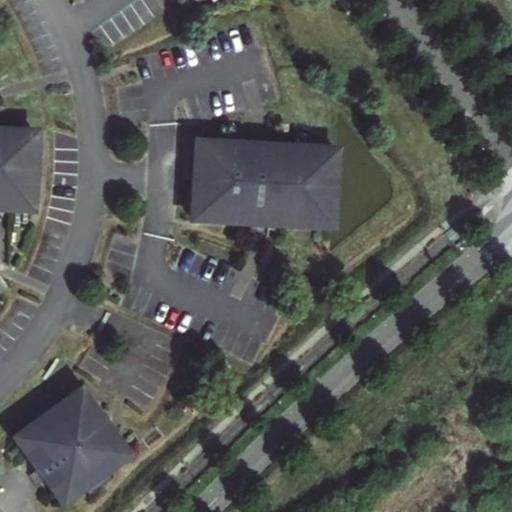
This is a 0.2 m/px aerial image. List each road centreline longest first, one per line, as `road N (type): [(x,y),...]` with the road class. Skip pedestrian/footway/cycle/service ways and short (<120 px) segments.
road 1 (residential): [(511,229),(203,511)]
road 2 (unclassified): [(53,0),(90,111),(90,205),(63,299),(0,385)]
road 3 (residential): [(390,0),(511,165)]
